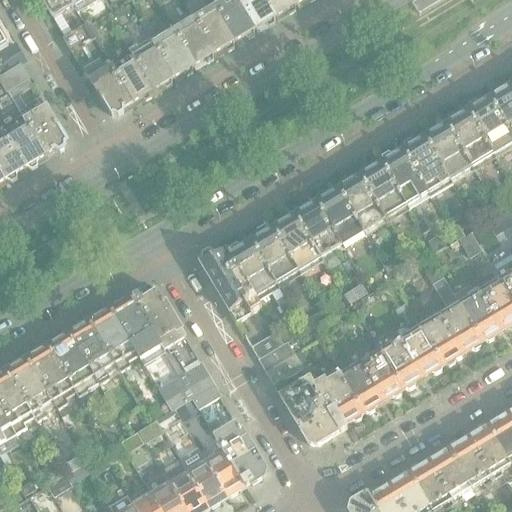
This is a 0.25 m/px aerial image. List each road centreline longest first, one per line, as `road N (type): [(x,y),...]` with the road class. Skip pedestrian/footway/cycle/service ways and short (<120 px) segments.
road 1 (tertiary): [(153,238),(511,22)]
road 2 (tertiary): [(401,0),(115,173)]
road 3 (residential): [(310,501),(153,238)]
road 4 (residential): [(310,501),(511,381)]
road 5 (residential): [(115,173),(10,0)]
road 6 (tertiary): [(0,330),(153,238)]
road 7 (tertiary): [(115,173),(0,241)]
